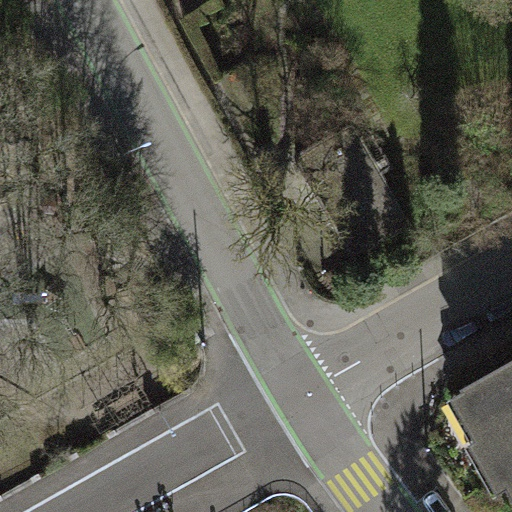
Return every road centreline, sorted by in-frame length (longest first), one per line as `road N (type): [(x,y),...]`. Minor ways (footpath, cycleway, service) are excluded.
road 1 (residential): [(84,0),(297,388)]
road 2 (residential): [(297,388),(511,268)]
road 3 (residential): [(86,511),(297,388)]
road 4 (residential): [(297,388),(387,511)]
